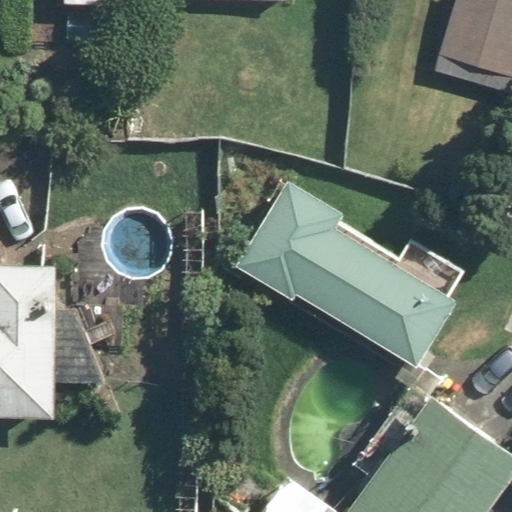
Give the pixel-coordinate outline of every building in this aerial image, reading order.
[(511,84),(511,0),(448,0),(427,65),(510,92),(511,84)] [(286,172),(236,260),(421,365),(463,292),(341,223),(349,209),(286,172)] [(102,378),(78,306),(54,306),(55,261),(0,259),(0,408),(51,409),(52,377),(102,378)] [(486,511),(511,475),(511,447),(430,390),(344,511),(486,511)] [(343,511),(286,472),(258,511),(343,511)]
